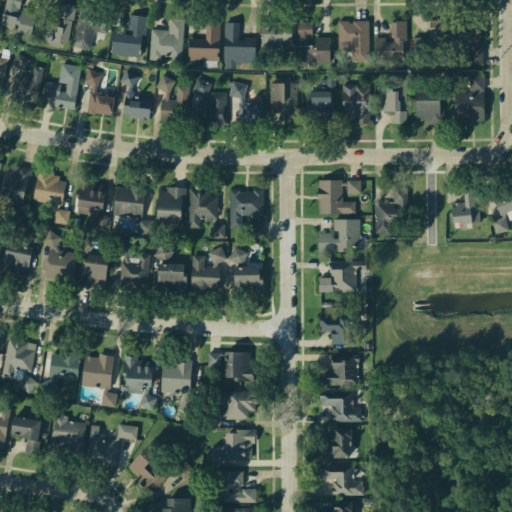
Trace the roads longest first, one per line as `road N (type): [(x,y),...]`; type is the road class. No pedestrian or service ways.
road 1 (residential): [(500,148),(479,155),(173,153),(0,125)]
road 2 (residential): [(291,511),(293,156)]
road 3 (residential): [(0,300),(145,322),(293,327)]
road 4 (residential): [(117,511),(87,492),(0,479)]
